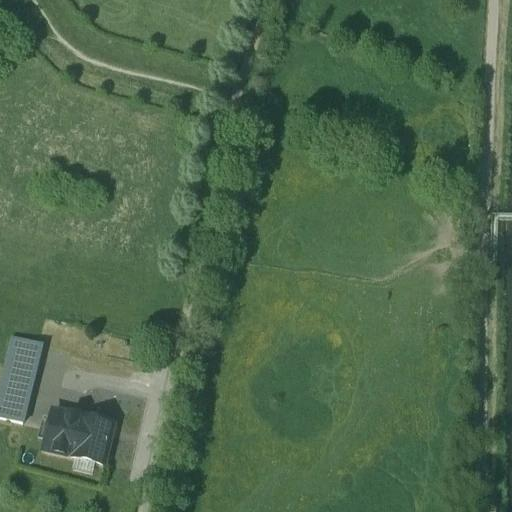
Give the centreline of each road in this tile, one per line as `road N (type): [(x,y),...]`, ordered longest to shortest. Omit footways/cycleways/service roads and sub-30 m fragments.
road 1 (track): [(490,0),(478,511)]
road 2 (track): [(173,385),(236,94),(271,0)]
